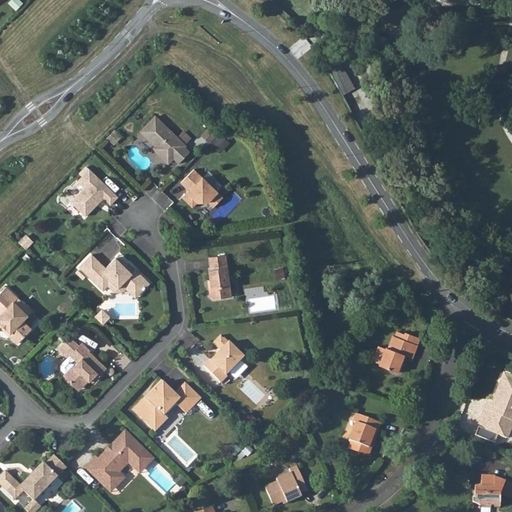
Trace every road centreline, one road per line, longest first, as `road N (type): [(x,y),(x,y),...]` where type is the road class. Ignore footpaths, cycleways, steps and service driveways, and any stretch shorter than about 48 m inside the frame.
road 1 (tertiary): [(233,14),(308,86),(414,249),(471,311)]
road 2 (residential): [(140,195),(144,228),(168,255),(176,321),(84,419),(58,423),(26,405)]
road 3 (residential): [(471,311),(427,438),(407,469),(353,511)]
